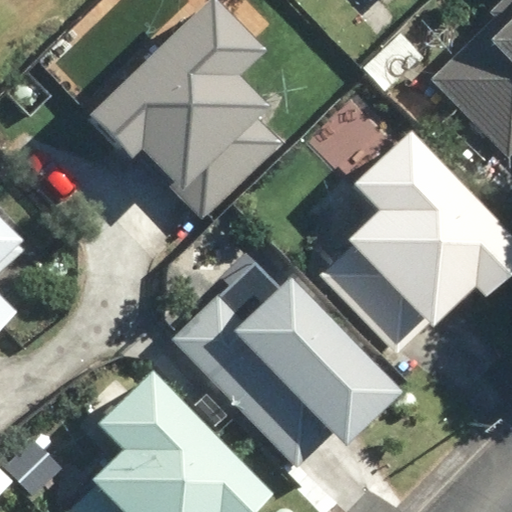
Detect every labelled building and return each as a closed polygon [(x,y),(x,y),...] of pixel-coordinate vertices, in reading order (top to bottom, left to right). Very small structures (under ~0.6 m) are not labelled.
[(511,0),(501,0),(415,84),(498,169),(511,155),(511,0)] [(240,67),(187,9),(55,131),(97,176),(108,166),(151,211),(162,201),(188,230),(268,156),(211,94),(240,67)] [(496,268),(378,144),(319,199),(349,230),(318,259),(332,274),(318,288),(385,358),(442,304),(449,312),(496,268)] [(0,282),(17,267),(0,249),(0,282)] [(372,405),(242,267),(156,348),(194,387),(218,365),(310,463),(372,405)] [(234,511),(245,502),(127,382),(65,442),(87,464),(57,494),(74,511),(234,511)]
